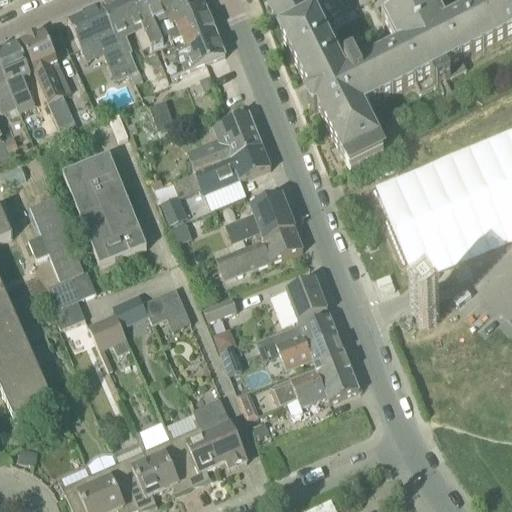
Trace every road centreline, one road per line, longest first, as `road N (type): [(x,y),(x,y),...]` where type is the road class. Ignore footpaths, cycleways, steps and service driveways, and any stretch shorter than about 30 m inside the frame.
road 1 (residential): [(407,447),(227,0)]
road 2 (residential): [(407,447),(260,511)]
